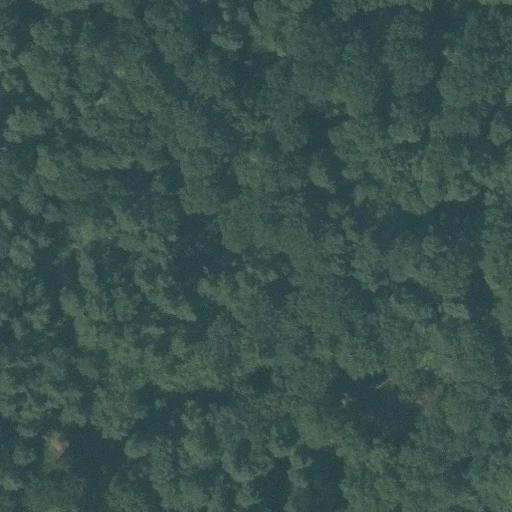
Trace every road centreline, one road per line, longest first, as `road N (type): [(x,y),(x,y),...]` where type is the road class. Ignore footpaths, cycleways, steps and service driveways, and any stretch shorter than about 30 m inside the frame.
road 1 (track): [(511,281),(412,326),(30,0)]
road 2 (track): [(0,468),(395,311)]
road 3 (track): [(0,160),(152,142),(176,125)]
road 4 (track): [(412,326),(511,416)]
